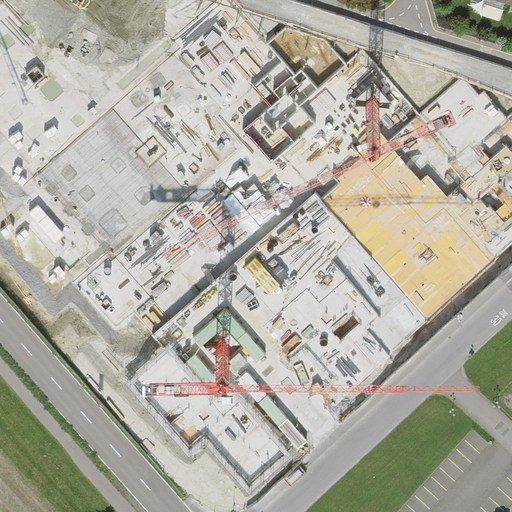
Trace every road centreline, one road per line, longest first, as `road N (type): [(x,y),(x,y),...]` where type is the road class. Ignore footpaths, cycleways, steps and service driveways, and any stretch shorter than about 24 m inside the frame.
road 1 (residential): [(511,299),(283,511)]
road 2 (secondary): [(0,318),(169,511)]
